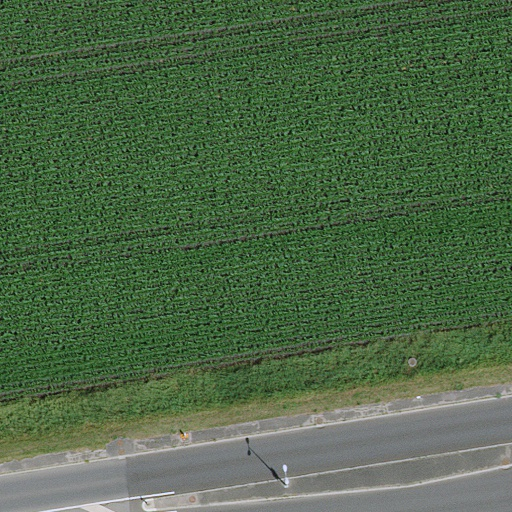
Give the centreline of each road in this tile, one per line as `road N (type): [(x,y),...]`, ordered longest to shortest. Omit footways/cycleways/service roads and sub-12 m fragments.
road 1 (secondary): [(511,422),(0,503)]
road 2 (secondary): [(343,511),(511,490)]
